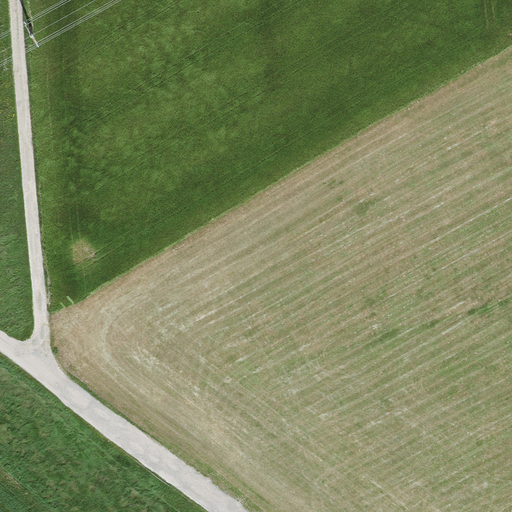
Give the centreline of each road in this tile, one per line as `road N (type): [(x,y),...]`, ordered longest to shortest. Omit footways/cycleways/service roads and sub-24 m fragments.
road 1 (track): [(15,0),(41,332),(32,365)]
road 2 (track): [(32,365),(228,511)]
